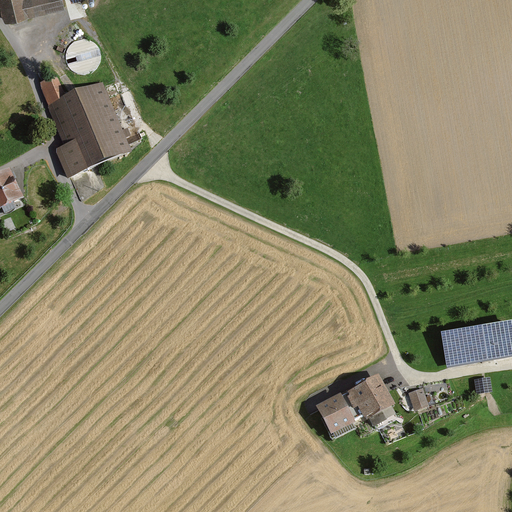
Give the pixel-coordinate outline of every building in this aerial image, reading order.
[(1,0),(6,19),(60,6),(58,0),(1,0)] [(55,79),(39,85),(64,147),(57,150),(67,176),(127,153),(101,86),(64,101),(55,79)] [(6,173),(0,175),(0,208),(19,200),(6,173)] [(511,324),(442,337),(447,368),(511,356),(511,324)] [(378,378),(319,410),(332,434),(368,415),(374,426),(394,415),(389,406),(392,404),(378,378)] [(489,379),(476,381),(478,394),(491,392),(489,379)] [(422,394),(409,398),(414,412),(427,408),(422,394)]
